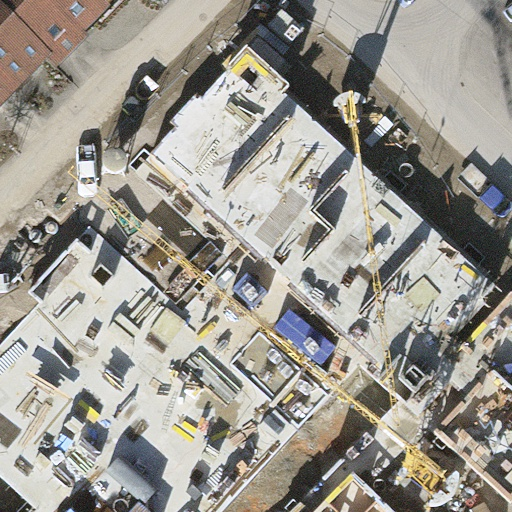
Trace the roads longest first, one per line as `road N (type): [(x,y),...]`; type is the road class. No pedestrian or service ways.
road 1 (residential): [(214,0),(0,213)]
road 2 (residential): [(394,64),(511,171)]
